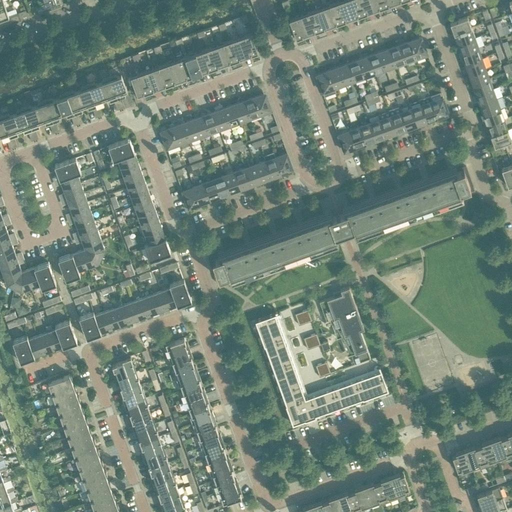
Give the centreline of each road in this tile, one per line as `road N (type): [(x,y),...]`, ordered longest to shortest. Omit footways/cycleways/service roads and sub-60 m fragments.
road 1 (residential): [(269,504),(201,326),(207,309)]
road 2 (residential): [(34,149),(57,232),(32,242),(25,236),(0,165)]
road 3 (residential): [(88,350),(144,511)]
road 4 (residential): [(139,122),(147,110),(268,68)]
road 5 (residential): [(430,9),(298,56)]
road 6 (residential): [(430,9),(471,123),(464,134)]
road 7 (residential): [(186,232),(311,184)]
road 8 (residential): [(340,174),(464,134)]
road 9 (residential): [(406,457),(285,500)]
road 10 (residential): [(88,350),(207,309)]
road 11 (residential): [(340,174),(298,56)]
road 12 (residential): [(268,68),(311,184)]
road 13 (residential): [(186,232),(173,224),(139,122)]
